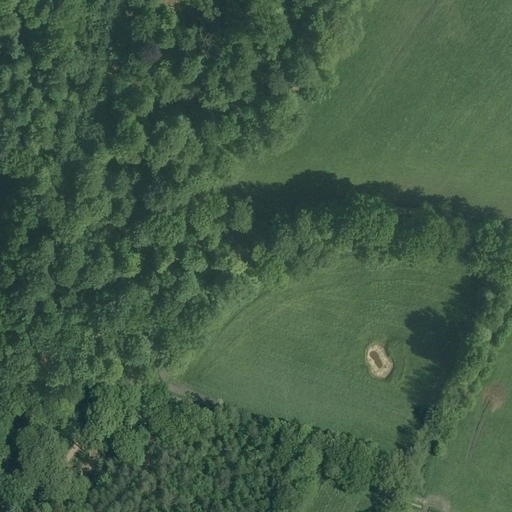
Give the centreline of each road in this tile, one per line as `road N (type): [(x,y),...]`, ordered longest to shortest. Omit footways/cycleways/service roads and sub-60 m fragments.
road 1 (track): [(511,243),(435,221),(357,218),(304,224),(251,244),(194,284),(22,511)]
road 2 (track): [(103,0),(64,162)]
